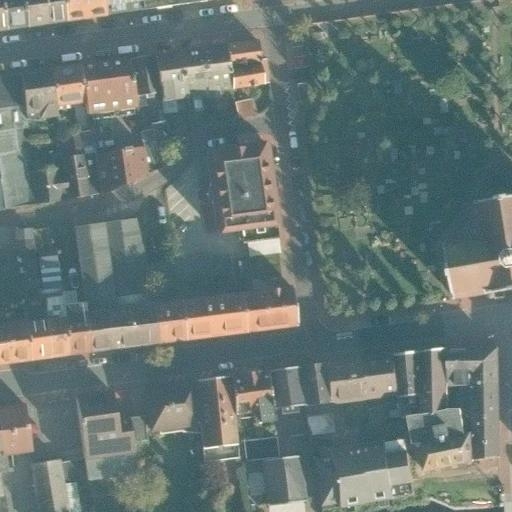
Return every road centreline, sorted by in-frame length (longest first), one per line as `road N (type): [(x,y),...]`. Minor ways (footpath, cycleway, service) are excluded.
road 1 (residential): [(311,346),(267,14)]
road 2 (residential): [(0,388),(311,346)]
road 3 (residential): [(0,51),(267,14)]
road 4 (residential): [(311,346),(511,318)]
